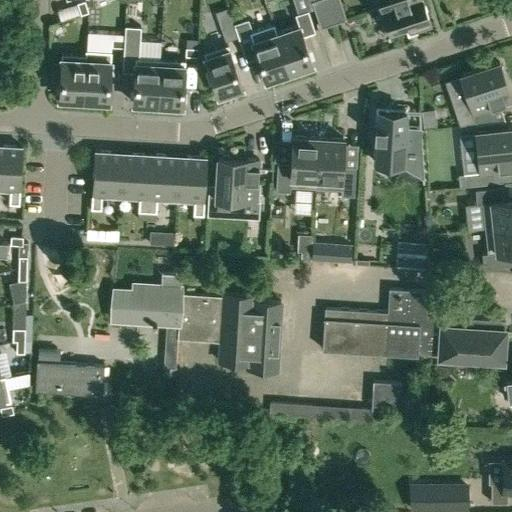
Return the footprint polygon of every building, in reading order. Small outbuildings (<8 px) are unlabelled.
[(82,0),(77,2),(80,13),(88,11),(84,0),(82,0)] [(311,0),(320,27),(333,22),(325,0),(311,0)] [(325,0),(333,22),(346,18),(340,0),(325,0)] [(399,0),(377,8),(385,33),(407,25),(409,33),(431,25),(422,0),(399,0)] [(296,12),(298,20),(310,16),(307,8),(296,12)] [(234,23),(236,30),(248,27),(245,19),(234,23)] [(222,26),(225,34),(236,30),(234,23),(222,26)] [(265,78),(288,70),(276,32),(272,23),(249,31),(265,78)] [(288,70),(312,62),(299,24),(276,32),(288,70)] [(124,38),(112,37),(111,46),(123,46),(124,38)] [(124,38),(123,46),(135,47),(136,39),(124,38)] [(222,97),(234,93),(233,89),(242,86),(228,43),(203,52),(209,69),(205,70),(209,83),(213,81),(217,94),(221,93),(222,97)] [(186,47),(185,55),(197,55),(198,47),(186,47)] [(85,54),(82,98),(86,99),(86,103),(98,103),(99,99),(108,100),(111,50),(85,49),(85,54)] [(82,98),(85,54),(61,52),(58,97),(82,98)] [(132,101),(157,103),(160,58),(135,57),(132,101)] [(160,58),(157,103),(182,104),(185,59),(160,58)] [(460,75),(445,80),(449,94),(465,89),(473,113),(499,104),(511,99),(499,61),(460,74),(460,75)] [(376,108),(373,160),(423,163),(421,127),(405,126),(406,110),(376,108)] [(421,110),(424,127),(437,125),(434,108),(421,110)] [(464,172),(458,173),(458,174),(459,185),(504,180),(503,168),(511,167),(511,126),(475,130),(475,132),(460,134),(464,172)] [(278,160),(276,190),(290,191),(290,185),(315,187),(318,136),(292,134),(290,161),(278,160)] [(340,194),(354,194),(356,165),(342,164),(344,137),(318,136),(315,187),(340,188),(340,194)] [(0,188),(9,189),(9,203),(19,203),(22,145),(0,144),(0,188)] [(102,195),(120,196),(123,152),(94,150),(91,207),(101,208),(102,195)] [(138,210),(147,211),(151,153),(123,152),(120,196),(139,197),(138,210)] [(151,153),(147,211),(157,211),(157,198),(176,199),(178,155),(151,153)] [(193,213),(204,214),(207,157),(178,155),(176,199),(194,200),(193,213)] [(209,184),(207,213),(217,214),(236,215),(237,198),(257,199),(259,158),(218,156),(216,184),(209,184)] [(504,185),(475,188),(476,202),(482,202),(484,227),(511,223),(511,197),(506,198),(504,185)] [(511,249),(511,223),(484,227),(487,251),(482,252),(483,266),(511,263),(511,256),(511,250),(511,249)] [(10,243),(22,244),(23,236),(10,235),(10,243)] [(18,267),(26,268),(27,255),(19,255),(18,267)] [(18,280),(26,280),(26,268),(18,267),(18,280)] [(280,301),(252,299),(252,294),(223,292),(223,295),(180,293),(180,287),(174,286),(175,273),(161,272),(160,285),(135,284),(135,291),(113,289),(112,317),(153,320),(153,322),(156,323),(156,320),(166,321),(163,367),(175,368),(177,339),(220,341),(219,361),(247,363),(247,368),(276,370),(280,301)] [(435,306),(434,315),(426,314),(428,290),(389,287),(387,311),(324,306),(321,348),(417,354),(417,351),(437,353),(437,356),(502,360),(505,320),(442,315),(443,306),(435,306)] [(12,327),(12,340),(16,340),(24,340),(25,328),(24,328),(12,327)] [(16,340),(16,352),(24,352),(24,351),(24,340),(16,340)] [(102,393),(104,364),(36,359),(34,389),(102,393)] [(436,372),(437,375),(442,376),(448,371),(449,366),(442,365),(436,365),(434,369),(436,372)] [(0,402),(10,400),(5,376),(0,376),(0,402)] [(270,401),(269,413),(384,420),(385,408),(400,409),(402,381),(373,379),(371,408),(270,401)] [(0,406),(0,408),(1,414),(13,412),(11,404),(0,406)] [(511,458),(502,458),(502,481),(491,481),(491,501),(507,501),(507,491),(511,490),(511,458)] [(448,482),(448,507),(467,507),(467,482),(448,482)]
